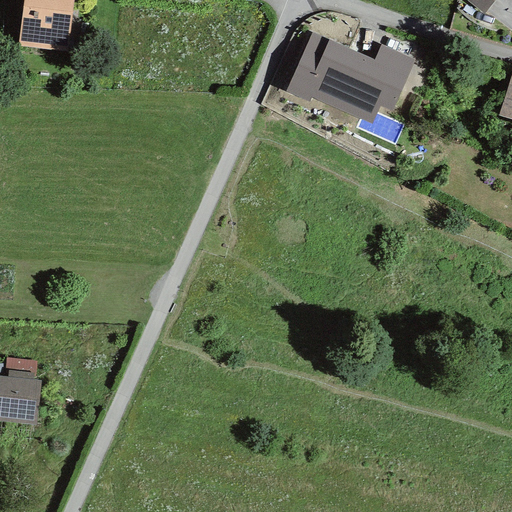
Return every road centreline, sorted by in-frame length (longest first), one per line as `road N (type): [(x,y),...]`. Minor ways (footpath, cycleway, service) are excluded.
road 1 (unclassified): [(294,0),(70,511)]
road 2 (residential): [(511,59),(321,0)]
